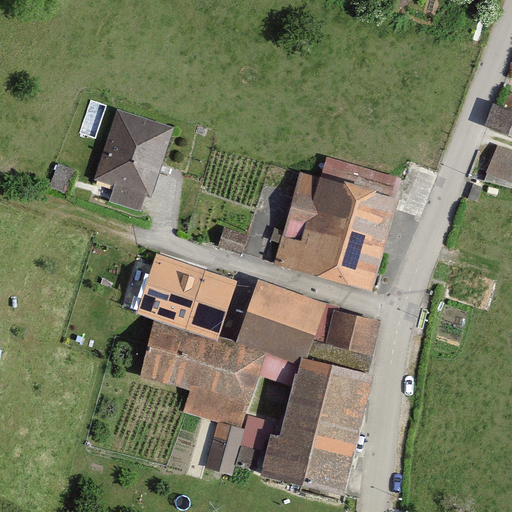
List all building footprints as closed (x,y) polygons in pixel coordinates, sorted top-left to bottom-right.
[(487,127),(511,135),(511,111),(495,105),(487,127)] [(154,197),(175,126),(116,108),(95,179),(117,186),(111,202),(142,211),(147,195),(154,197)] [(511,184),(511,182),(511,153),(498,147),(486,172),(511,184)] [(273,263),(372,293),(406,183),(327,159),(321,179),(301,172),(273,263)] [(137,314),(220,339),(238,281),(157,254),(137,314)] [(326,303),(261,283),(236,345),(265,354),(305,365),(306,360),(310,361),(325,307),(326,303)] [(370,374),(382,321),(325,307),(310,361),(370,374)] [(246,428),(265,354),(236,345),(219,341),(153,324),(140,377),(187,388),(181,412),(246,428)] [(263,475),(347,494),(374,375),(370,374),(310,361),(306,360),(305,365),(304,372),(300,371),(284,439),(272,436),(263,475)]
